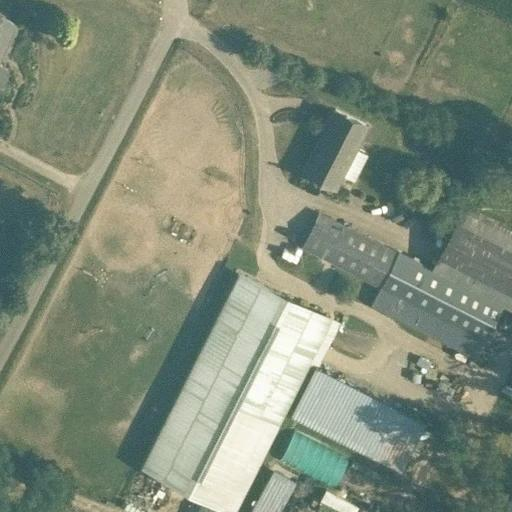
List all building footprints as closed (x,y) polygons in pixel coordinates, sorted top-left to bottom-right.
[(0,83),(7,68),(0,64),(0,50),(1,51),(2,50),(0,49),(12,22),(14,23),(14,22),(2,16),(2,14),(0,13),(0,83)] [(367,151),(354,145),(365,122),(335,106),(304,168),(334,184),(341,171),(354,177),(367,151)] [(466,145),(468,160),(482,157),(479,142),(466,145)] [(511,225),(463,201),(461,205),(431,264),(397,247),(396,250),(348,226),(319,212),(303,244),(379,283),(371,302),(475,356),(502,302),(511,306),(511,225)] [(241,267),(141,464),(232,509),(328,318),(331,312),(241,267)] [(336,484),(348,456),(290,432),(278,459),(336,484)] [(367,447),(396,462),(402,451),(373,436),(367,447)] [(268,511),(277,511),(291,487),(270,475),(254,504),(268,511)] [(320,497),(347,511),(354,511),(358,504),(326,487),(320,497)] [(358,504),(354,511),(363,511),(367,506),(359,502),(358,504)]
